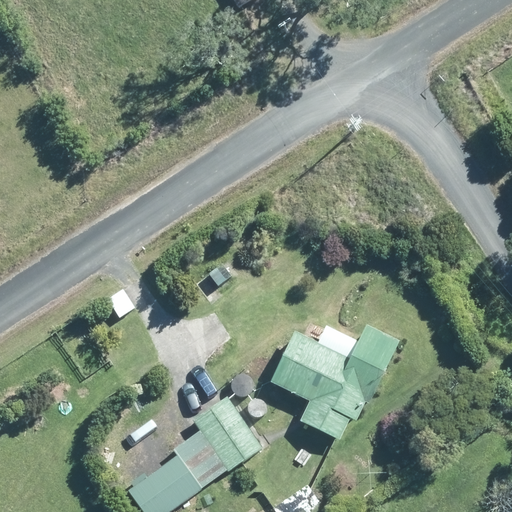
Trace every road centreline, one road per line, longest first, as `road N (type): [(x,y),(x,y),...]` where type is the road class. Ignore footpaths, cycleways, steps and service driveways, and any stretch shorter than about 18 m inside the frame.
road 1 (unclassified): [(0,296),(396,33)]
road 2 (unclassified): [(396,33),(511,213)]
